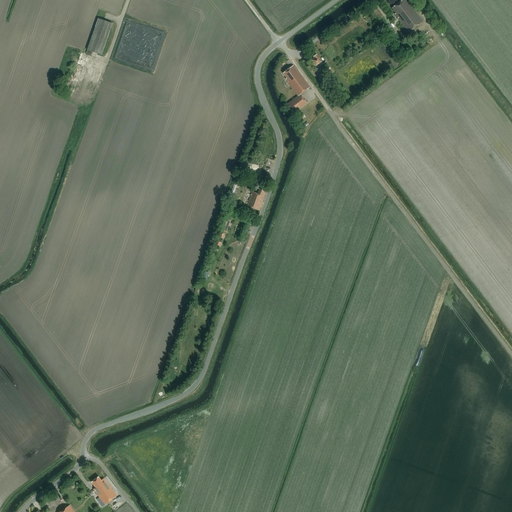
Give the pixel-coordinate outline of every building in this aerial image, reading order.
[(408,33),(423,22),(406,0),(402,0),(392,8),(396,14),(394,14),(408,33)] [(113,23),(98,18),(86,54),(91,56),(92,52),(102,55),(113,23)] [(316,66),(321,62),(316,55),(313,57),(314,58),(311,60),(316,66)] [(332,71),(326,62),(322,65),(329,74),(332,71)] [(293,66),(283,73),(286,78),(285,79),(288,82),(287,83),(298,96),(287,105),(293,113),(306,103),(300,95),(309,88),(293,66)] [(258,211),(265,191),(259,189),(257,194),(252,192),(247,206),(258,211)] [(227,213),(221,230),(226,232),(233,216),(227,213)] [(95,487),(94,489),(96,492),(95,493),(99,497),(96,499),(102,507),(117,495),(103,478),(101,480),(98,477),(91,482),(95,487)]
